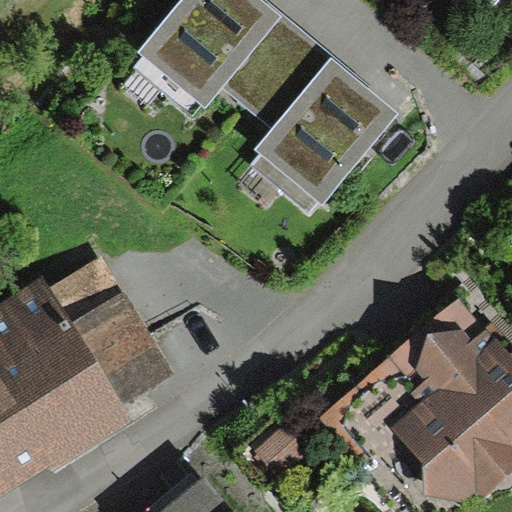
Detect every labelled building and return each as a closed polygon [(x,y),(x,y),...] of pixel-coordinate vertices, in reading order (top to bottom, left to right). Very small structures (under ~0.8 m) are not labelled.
[(194,0),(146,60),(208,110),(277,24),(246,0),(194,0)] [(332,71),(263,157),(322,205),(392,120),(332,71)] [(0,340),(0,480),(158,378),(94,280),(0,340)] [(381,423),(446,501),(511,447),(511,386),(477,344),(381,423)] [(209,511),(184,480),(143,511),(209,511)]
